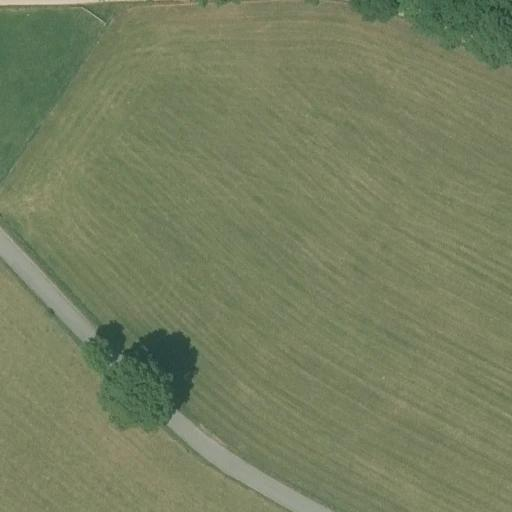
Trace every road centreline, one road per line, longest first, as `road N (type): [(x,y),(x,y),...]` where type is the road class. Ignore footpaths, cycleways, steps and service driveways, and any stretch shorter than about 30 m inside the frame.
road 1 (unclassified): [(309,511),(234,472),(98,353),(0,246)]
road 2 (track): [(280,0),(390,6),(511,69)]
